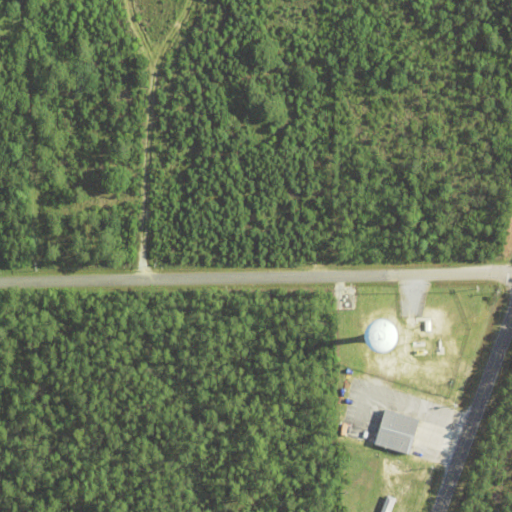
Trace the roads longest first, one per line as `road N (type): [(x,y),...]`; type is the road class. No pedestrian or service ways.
road 1 (residential): [(511,272),(0,282)]
road 2 (secondary): [(511,320),(439,511)]
